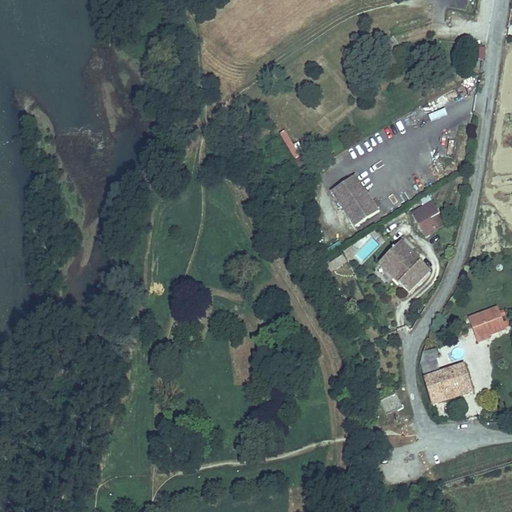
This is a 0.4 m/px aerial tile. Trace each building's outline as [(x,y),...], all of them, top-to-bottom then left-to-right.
[(392,47),(392,46),(391,45),(390,44),(388,44),(387,44),(385,45),(384,46),(384,47),(384,49),(384,50),(385,51),(387,52),(389,53),(389,52),(390,52),(392,51),(392,49),(392,47)] [(372,55),(371,53),(353,64),(355,68),(351,70),(366,94),(386,82),(371,56),(372,55)] [(400,64),(394,55),(388,59),(393,68),(400,64)] [(379,212),(355,177),(332,192),(356,227),(379,212)] [(440,215),(429,195),(423,199),(422,200),(426,207),(414,214),(427,237),(438,231),(437,228),(432,220),(440,215)] [(432,220),(437,228),(445,223),(440,215),(432,220)] [(430,273),(402,243),(380,264),(409,294),(430,273)] [(347,262),(343,256),(328,267),(332,273),(347,262)] [(491,338),(490,336),(507,330),(499,309),(470,320),(478,343),(491,338)] [(490,336),(491,338),(507,333),(507,330),(490,336)] [(424,352),(421,364),(435,405),(473,392),(465,366),(438,375),(435,365),(437,365),(435,358),(439,356),(437,349),(424,352)]
